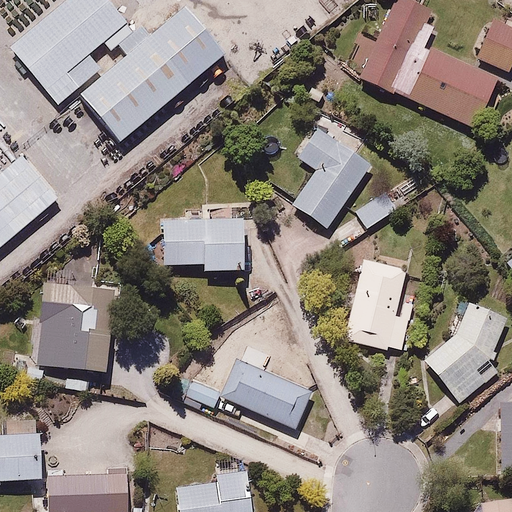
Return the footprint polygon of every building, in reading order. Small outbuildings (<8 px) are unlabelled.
[(128,34),(99,0),(69,0),(7,52),(53,108),(93,74),(88,67),(128,34)] [(362,37),(351,63),(362,68),(355,82),(470,128),(494,81),(423,49),(431,30),(423,26),(429,14),(396,0),(394,0),(374,42),(362,37)] [(221,60),(180,14),(77,101),(115,147),(221,60)] [(511,60),(511,31),(492,23),(475,61),(506,75),(511,60)] [(368,161),(313,129),(296,157),(314,167),(290,209),(327,231),(368,161)] [(0,254),(57,207),(17,160),(0,173),(0,254)] [(397,211),(385,193),(357,211),(370,229),(397,211)] [(157,225),(157,268),(200,267),(200,276),(237,275),(236,224),(157,225)] [(360,272),(345,337),(408,352),(420,298),(406,294),(412,269),(347,254),(344,268),(360,272)] [(114,284),(41,279),(35,367),(108,372),(114,284)] [(460,403),(501,371),(493,360),(509,316),(468,302),(457,332),(424,358),(460,403)] [(309,391),(236,360),(219,402),(291,432),(309,391)] [(182,377),(173,400),(196,408),(198,402),(208,406),(214,389),(182,377)] [(511,394),(500,395),(500,467),(511,467),(511,394)] [(0,485),(39,484),(37,421),(3,422),(3,437),(0,437),(0,485)] [(176,511),(247,511),(241,472),(209,476),(210,485),(173,490),(176,511)] [(43,477),(44,511),(123,511),(122,474),(43,477)] [(511,511),(511,498),(467,507),(468,511),(511,511)]
